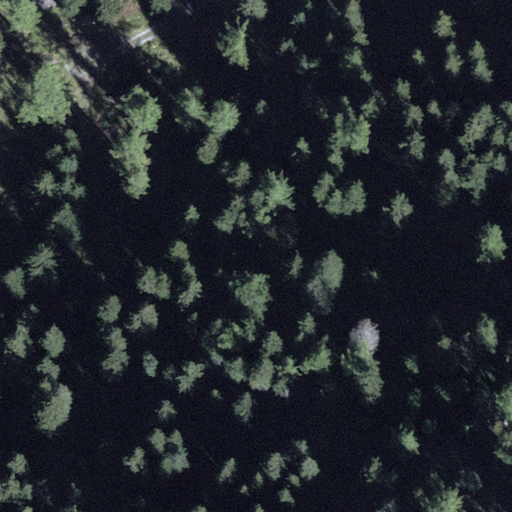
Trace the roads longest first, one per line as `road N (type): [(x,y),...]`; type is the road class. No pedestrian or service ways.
road 1 (track): [(89,88),(85,277),(49,511)]
road 2 (track): [(89,88),(0,201)]
road 3 (track): [(193,0),(139,37),(89,88)]
